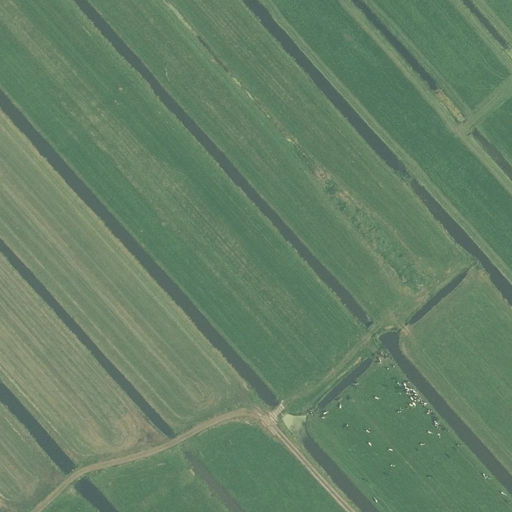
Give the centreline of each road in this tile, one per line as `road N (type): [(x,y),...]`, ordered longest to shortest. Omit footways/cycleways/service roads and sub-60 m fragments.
road 1 (track): [(511,86),(396,186),(446,249),(437,277),(325,378),(282,404)]
road 2 (track): [(271,421),(221,415),(162,447),(84,469),(34,511)]
road 3 (track): [(351,511),(271,421),(282,404)]
